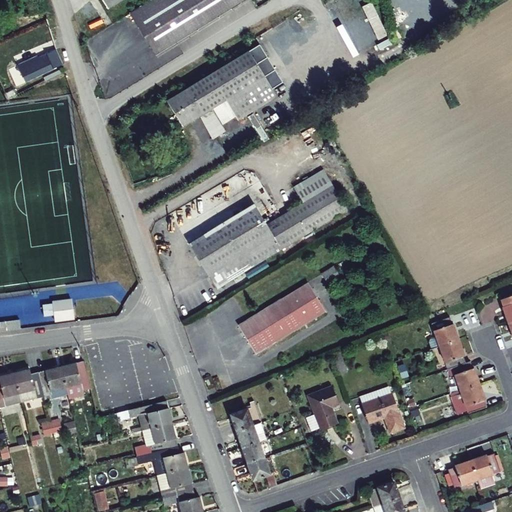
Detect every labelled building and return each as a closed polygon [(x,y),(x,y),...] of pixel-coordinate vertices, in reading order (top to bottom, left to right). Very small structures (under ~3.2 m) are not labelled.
[(97,0),(103,10),(118,0),(97,0)] [(151,55),(211,19),(201,0),(142,0),(125,11),(151,55)] [(242,0),(201,0),(211,19),(242,0)] [(346,0),(336,8),(341,14),(357,2),(355,0),(346,0)] [(344,35),(372,16),(369,12),(341,30),(344,35)] [(367,44),(387,35),(384,29),(364,37),(367,44)] [(35,38),(0,55),(0,56),(4,64),(39,47),(35,38)] [(222,104),(236,125),(283,98),(254,50),(163,103),(178,129),(222,104)] [(24,64),(15,68),(23,85),(62,66),(57,51),(36,61),(38,66),(28,71),(24,64)] [(209,113),(197,119),(210,141),(221,135),(209,113)] [(185,248),(211,290),(342,211),(327,186),(260,226),(250,209),(185,248)] [(257,215),(261,221),(274,213),(270,207),(257,215)] [(313,277),(319,286),(331,278),(326,269),(313,277)] [(233,323),(257,364),(324,325),(300,284),(233,323)] [(52,303),(42,304),(43,317),(54,316),(55,323),(75,320),(73,298),(52,301),(52,303)] [(448,315),(431,321),(438,345),(458,338),(452,322),(450,322),(448,315)] [(20,317),(0,319),(0,332),(21,330),(20,317)] [(458,338),(438,345),(446,367),(461,362),(464,361),(461,355),(463,354),(458,338)] [(338,347),(331,349),(336,364),(343,361),(338,347)] [(92,391),(86,362),(62,368),(68,396),(69,401),(85,397),(84,393),(92,391)] [(443,368),(446,375),(451,392),(470,385),(465,369),(463,369),(461,362),(446,367),(443,368)] [(68,396),(62,368),(39,373),(43,389),(46,402),(68,396)] [(31,375),(30,370),(15,374),(21,395),(43,389),(39,373),(31,375)] [(0,399),(21,395),(15,374),(0,377),(0,399)] [(331,384),(306,392),(312,410),(302,413),(307,427),(316,424),(317,427),(333,422),(328,404),(336,402),(331,384)] [(451,392),(457,411),(458,413),(476,407),(474,401),(475,400),(470,385),(451,392)] [(387,388),(377,391),(379,398),(389,395),(387,388)] [(366,423),(382,417),(387,432),(401,428),(390,394),(389,395),(379,398),(377,391),(357,397),(366,423)] [(457,411),(451,392),(444,394),(450,413),(457,411)] [(256,396),(251,397),(253,402),(231,409),(236,425),(257,418),(261,417),(262,416),(256,396)] [(171,426),(165,402),(128,411),(130,419),(147,415),(151,431),(171,426)] [(256,428),(259,436),(266,433),(261,417),(257,418),(260,427),(256,428)] [(42,433),(61,431),(59,418),(41,421),(42,433)] [(241,441),(259,436),(256,428),(260,427),(257,418),(236,425),(241,441)] [(159,453),(176,449),(171,426),(151,431),(157,453),(159,453)] [(272,450),(266,433),(259,436),(264,452),(270,450),(272,450)] [(247,458),(264,452),(259,436),(241,441),(247,458)] [(9,451),(19,492),(36,487),(25,447),(9,451)] [(185,470),(180,448),(176,449),(159,453),(164,475),(185,470)] [(264,452),(270,469),(272,468),(275,467),(270,450),(264,452)] [(272,468),(270,469),(264,452),(247,458),(253,474),(266,470),(270,482),(277,480),(272,468)] [(485,455),(484,452),(468,458),(476,478),(478,486),(492,481),(490,473),(499,470),(492,452),(485,455)] [(454,465),(446,468),(453,486),(476,478),(468,458),(454,463),(454,465)] [(176,496),(191,492),(185,470),(164,475),(170,497),(176,496)] [(367,490),(372,505),(382,502),(398,496),(393,480),(377,486),(377,487),(367,490)] [(93,491),(97,510),(108,508),(104,489),(93,491)] [(200,511),(196,491),(191,492),(176,496),(179,511),(200,511)] [(403,511),(398,496),(382,502),(385,511),(403,511)] [(464,511),(483,511),(482,510),(497,505),(494,498),(463,509),(464,511)]
